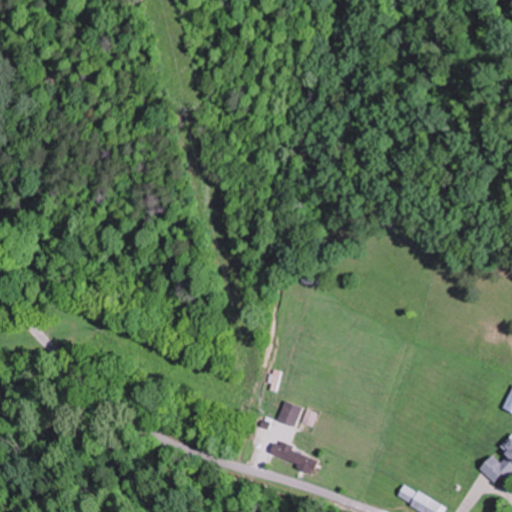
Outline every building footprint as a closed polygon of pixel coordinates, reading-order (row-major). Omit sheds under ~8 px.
[(278,390),(283,371),(275,369),(269,388),(278,390)] [(280,418),(297,425),(304,406),(287,400),(280,418)] [(320,458),(278,440),(272,454),(314,473),(320,458)] [(483,468),(503,486),(511,476),(511,443),(507,449),(511,454),(503,463),(494,455),(483,468)] [(398,498),(423,511),(445,511),(448,507),(406,483),(398,498)]
